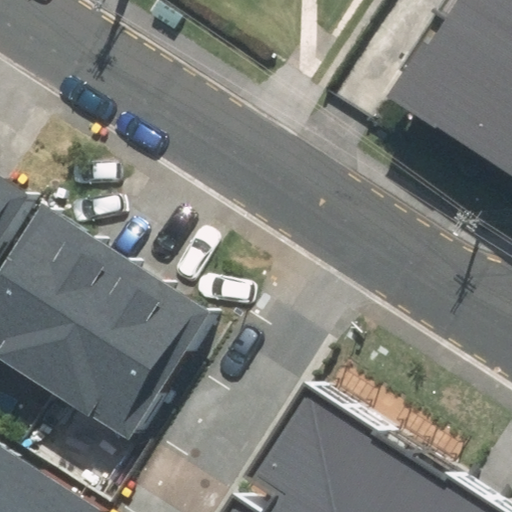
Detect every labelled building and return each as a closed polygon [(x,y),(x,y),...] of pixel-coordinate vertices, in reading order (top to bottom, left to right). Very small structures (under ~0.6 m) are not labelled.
[(511,0),(461,0),(403,94),(511,160),(511,0)] [(0,231),(24,197),(0,180),(0,231)] [(44,203),(0,269),(0,361),(120,439),(206,307),(44,203)] [(500,511),(290,382),(208,511),(500,511)] [(0,511),(90,511),(95,506),(0,449),(0,511)]
